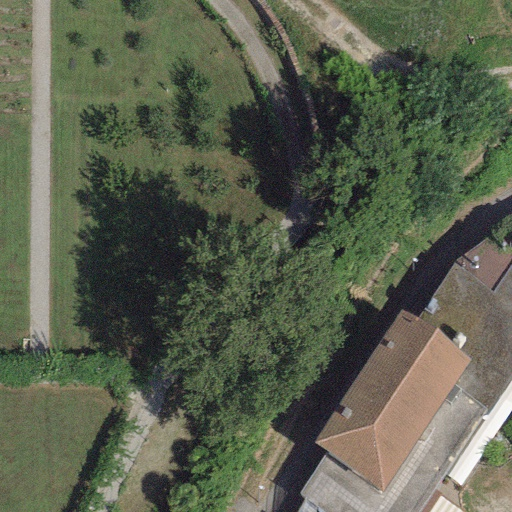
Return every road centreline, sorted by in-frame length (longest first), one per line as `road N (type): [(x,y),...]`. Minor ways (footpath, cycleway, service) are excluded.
road 1 (track): [(236,511),(259,457),(365,275),(511,115)]
road 2 (track): [(292,0),(475,99),(511,83)]
